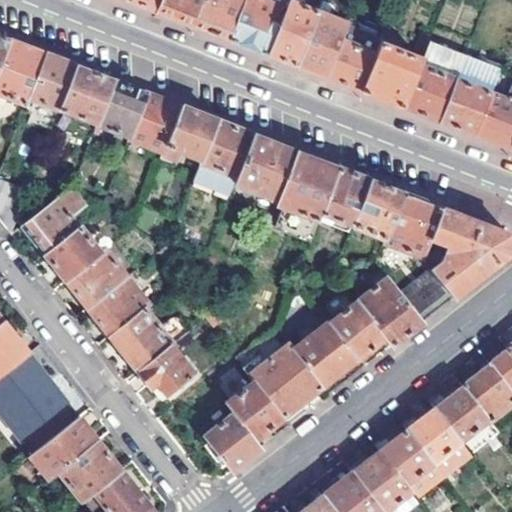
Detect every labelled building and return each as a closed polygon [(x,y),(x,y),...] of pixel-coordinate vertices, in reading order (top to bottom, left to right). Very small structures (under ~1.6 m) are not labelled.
[(127,0),(138,4),(157,11),(161,0),(127,0)] [(161,0),(157,11),(186,22),(194,26),(204,0),(161,0)] [(204,0),(194,26),(224,37),(231,40),(246,0),(204,0)] [(265,0),(246,0),(231,40),(237,42),(269,54),(287,8),(265,0)] [(287,8),(269,54),(277,58),(297,65),(318,11),(291,0),(287,8)] [(318,11),(297,65),(303,68),(324,76),(344,25),(345,22),(318,11)] [(344,25),(324,76),(333,80),(361,90),(380,42),(381,40),(344,25)] [(380,42),(361,90),(370,94),(404,107),(421,64),(432,35),(419,30),(409,53),(380,42)] [(6,37),(0,54),(0,93),(25,103),(27,98),(43,52),(35,49),(6,37)] [(43,52),(27,98),(57,110),(58,109),(75,64),(53,56),(43,52)] [(457,79),(492,92),(501,69),(467,55),(457,79)] [(75,64),(58,109),(94,123),(110,78),(84,67),(75,64)] [(421,64),(404,107),(413,111),(440,121),(457,79),(421,64)] [(110,78),(94,123),(126,135),(143,91),(121,82),(110,78)] [(492,92),(457,79),(440,121),(450,125),(476,135),(492,92)] [(143,91),(126,135),(125,138),(162,151),(180,105),(152,94),(143,91)] [(511,99),(492,92),(476,135),(487,140),(511,149),(511,146),(511,99)] [(180,105),(162,151),(160,158),(174,164),(179,150),(200,158),(215,119),(206,116),(180,105)] [(215,119),(200,158),(199,161),(236,176),(253,134),(227,124),(215,119)] [(253,134),(236,176),(234,182),(275,198),(294,150),(273,142),(253,134)] [(294,150),(275,198),(273,204),(280,207),(273,227),(306,241),(312,225),(314,219),(317,212),(334,166),(316,159),(302,153),(294,150)] [(3,162),(0,170),(0,222),(11,235),(27,191),(3,162)] [(334,166),(317,212),(351,225),(368,179),(361,176),(334,166)] [(368,179),(351,225),(384,238),(401,192),(378,183),(368,179)] [(22,226),(43,254),(77,226),(71,217),(83,206),(68,187),(22,226)] [(401,192),(384,238),(382,243),(419,257),(427,238),(440,207),(413,196),(401,192)] [(445,245),(439,261),(428,269),(430,270),(452,298),(508,254),(506,233),(465,216),(440,207),(427,238),(445,245)] [(312,225),(346,238),(351,225),(317,212),(314,219),(312,225)] [(43,254),(65,281),(99,253),(77,226),(43,254)] [(165,245),(153,237),(148,246),(157,251),(165,245)] [(155,253),(171,263),(179,254),(165,245),(157,251),(155,253)] [(65,281),(87,309),(126,277),(104,249),(99,253),(65,281)] [(399,294),(421,321),(452,298),(430,270),(399,294)] [(399,294),(385,276),(355,301),(384,338),(390,346),(395,342),(421,321),(399,294)] [(87,309),(109,336),(144,307),(147,304),(126,277),(87,309)] [(384,338),(355,301),(330,322),(358,358),(384,338)] [(204,314),(214,325),(223,318),(213,306),(204,314)] [(109,336),(136,371),(169,344),(171,342),(144,307),(109,336)] [(330,322),(328,319),(295,346),(327,383),(358,358),(330,322)] [(0,377),(30,354),(4,322),(0,325),(0,377)] [(290,340),(247,374),(253,381),(282,418),(327,383),(295,346),(290,340)] [(136,371),(150,388),(156,384),(166,396),(192,374),(169,344),(136,371)] [(511,355),(507,349),(488,363),(511,394),(511,355)] [(511,404),(511,394),(488,363),(461,385),(489,422),(511,404)] [(282,418),(253,381),(226,403),(233,412),(255,440),(257,439),(259,441),(272,431),(270,428),(282,418)] [(489,422),(461,385),(432,408),(461,444),(489,422)] [(461,444),(432,408),(406,428),(444,476),(470,456),(461,444)] [(255,440),(233,412),(204,437),(232,472),(247,460),(262,448),(255,440)] [(31,456),(50,479),(60,471),(98,440),(79,418),(31,456)] [(444,476),(406,428),(377,450),(413,495),(415,499),(444,476)] [(60,471),(83,500),(94,492),(122,470),(98,440),(60,471)] [(391,511),(413,495),(377,450),(350,472),(381,511),(391,511)] [(155,511),(122,470),(94,492),(109,511),(155,511)] [(381,511),(350,472),(320,495),(333,511),(381,511)] [(333,511),(320,495),(298,511),(333,511)]
